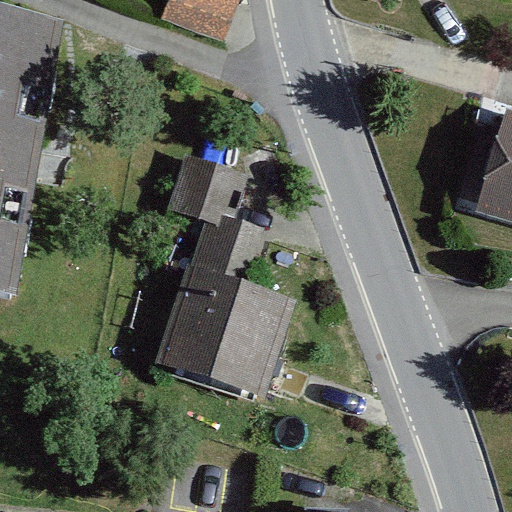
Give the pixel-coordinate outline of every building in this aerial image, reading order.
[(236,1),(232,0),(164,0),(159,25),(226,42),(236,1)] [(0,307),(8,309),(53,36),(0,26),(0,307)] [(511,136),(497,132),(471,224),(511,235),(511,136)] [(236,219),(248,174),(191,159),(176,215),(205,223),(195,261),(254,277),(267,227),(236,219)] [(273,315),(192,290),(164,384),(244,408),(273,315)]
